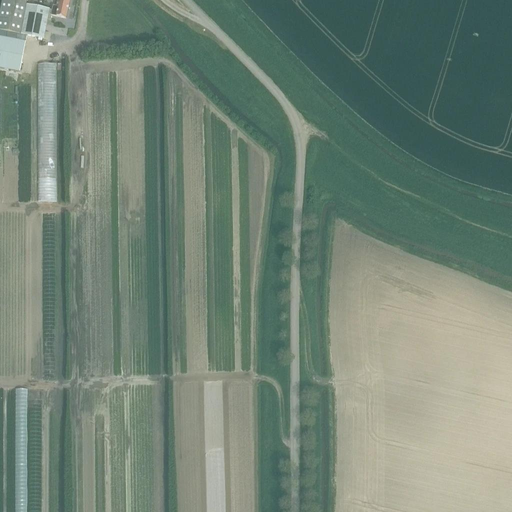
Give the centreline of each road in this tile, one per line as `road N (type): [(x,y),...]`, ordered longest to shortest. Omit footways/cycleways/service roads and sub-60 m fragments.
road 1 (unclassified): [(294,511),(298,129),(267,82),(185,0)]
road 2 (track): [(0,386),(73,383),(73,44),(150,47)]
road 3 (track): [(73,383),(270,380),(283,438),(294,446)]
road 4 (track): [(298,129),(340,146),(388,186),(511,238)]
